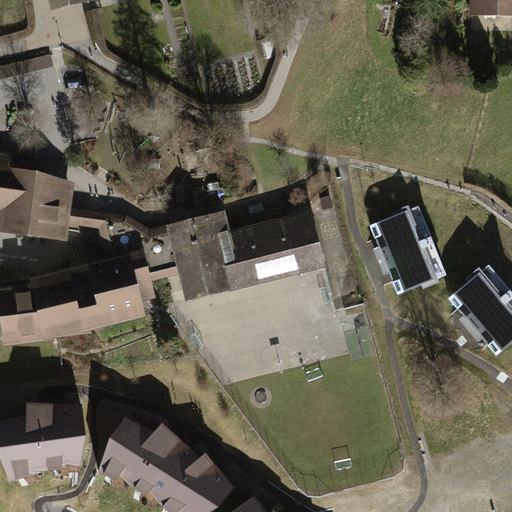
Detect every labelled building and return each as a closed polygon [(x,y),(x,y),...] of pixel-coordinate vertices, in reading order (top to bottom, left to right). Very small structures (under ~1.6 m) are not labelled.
[(89,0),(48,0),(52,11),(90,1),(89,0)] [(511,0),(470,0),(471,19),(511,18),(511,0)] [(52,55),(0,68),(0,81),(54,68),(52,55)] [(0,233),(69,245),(71,228),(73,211),(76,185),(16,173),(18,159),(0,157),(0,233)] [(424,209),(378,227),(391,258),(407,296),(449,277),(424,209)] [(99,231),(105,263),(119,259),(109,225),(124,227),(150,242),(173,238),(170,229),(153,231),(128,217),(73,211),(71,228),(99,231)] [(230,214),(170,229),(173,238),(188,302),(329,268),(316,213),(234,233),(230,214)] [(35,289),(1,293),(7,340),(53,335),(53,333),(90,328),(90,324),(141,312),(137,297),(157,292),(147,252),(119,259),(105,263),(35,281),(35,289)] [(511,349),(511,293),(489,272),(459,304),(482,328),(507,353),(511,349)] [(4,433),(19,487),(46,480),(69,476),(69,464),(87,464),(86,410),(33,410),(34,416),(34,424),(4,433)] [(167,434),(134,429),(109,480),(126,487),(133,477),(143,485),(173,511),(221,511),(245,494),(213,468),(207,463),(167,434)]
